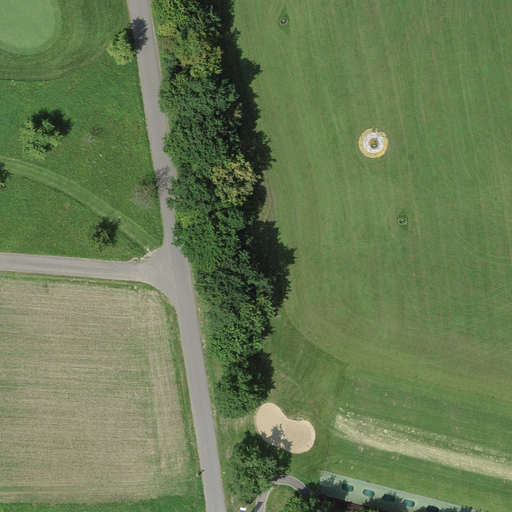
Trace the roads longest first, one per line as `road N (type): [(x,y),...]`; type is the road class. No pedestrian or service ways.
road 1 (unclassified): [(182,277),(140,0)]
road 2 (unclassified): [(217,511),(182,277)]
road 3 (residential): [(182,277),(0,261)]
